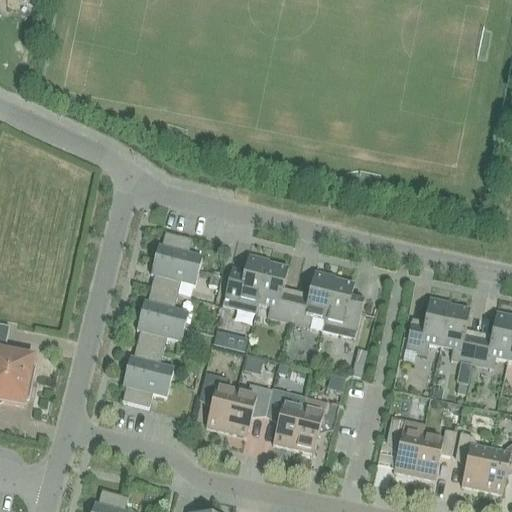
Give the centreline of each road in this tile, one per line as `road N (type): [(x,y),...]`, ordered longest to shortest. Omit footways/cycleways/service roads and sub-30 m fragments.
road 1 (residential): [(131,174),(164,197),(511,275)]
road 2 (residential): [(349,511),(199,481),(166,454),(66,430)]
road 3 (residential): [(66,430),(131,174)]
road 4 (residential): [(0,110),(131,174)]
